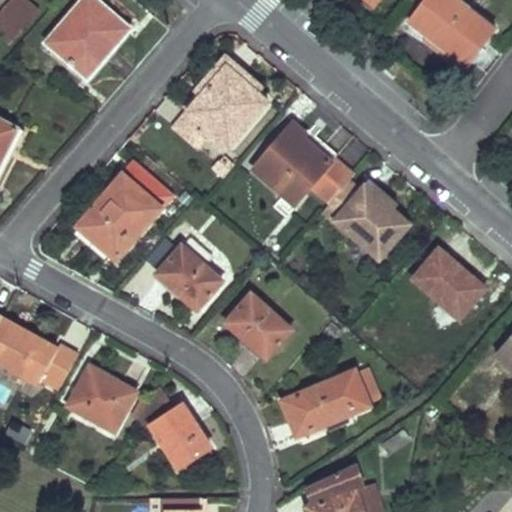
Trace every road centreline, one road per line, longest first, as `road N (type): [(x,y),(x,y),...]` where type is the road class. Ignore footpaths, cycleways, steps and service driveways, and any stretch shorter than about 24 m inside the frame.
road 1 (residential): [(258,511),(263,488),(234,397),(0,238)]
road 2 (residential): [(236,0),(511,231)]
road 3 (residential): [(0,238),(217,0)]
